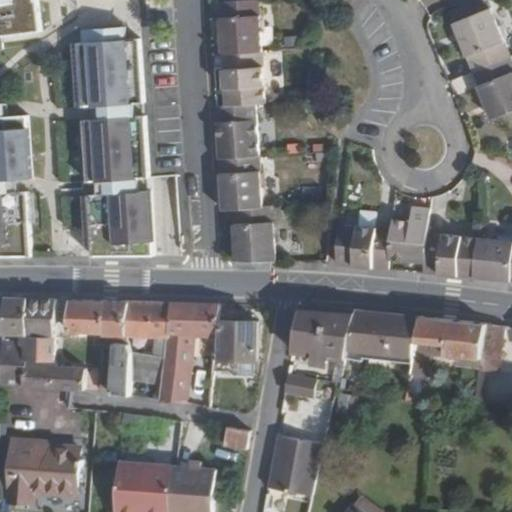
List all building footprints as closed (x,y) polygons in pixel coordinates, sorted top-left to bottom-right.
[(40,0),(0,0),(0,41),(3,41),(45,37),(40,0)] [(259,0),(238,0),(220,1),(224,54),(264,51),(259,0)] [(492,7),(455,23),(474,71),(511,56),(492,7)] [(128,30),(92,32),(101,201),(92,202),(96,251),(97,261),(158,261),(143,43),(130,44),(128,30)] [(224,54),(228,105),(257,103),(268,103),(264,51),(224,54)] [(511,56),(474,71),(494,119),(511,111),(511,56)] [(217,107),(221,158),(261,156),(257,103),(228,105),(217,107)] [(0,263),(36,263),(36,256),(29,120),(8,121),(7,109),(0,109),(0,263)] [(261,156),(221,158),(224,209),(234,209),(264,207),(261,156)] [(278,260),(275,206),(264,207),(234,209),(238,261),(278,260)] [(394,229),(391,259),(426,263),(429,233),(431,208),(413,206),(412,220),(395,219),(394,229)] [(343,209),(342,223),(338,264),(389,269),(391,259),(394,229),(349,225),(351,210),(350,210),(344,209),(343,209)] [(480,237),(429,233),(426,263),(425,273),(476,277),(480,237)] [(511,240),(480,237),(476,277),(511,281),(511,240)] [(60,298),(7,297),(5,335),(28,335),(58,336),(60,298)] [(108,299),(72,298),(69,332),(106,334),(108,299)] [(130,301),(108,299),(106,334),(107,334),(107,339),(114,340),(117,342),(130,344),(128,335),(130,301)] [(175,301),(130,301),(128,335),(152,336),(158,336),(156,355),(168,356),(171,333),(175,301)] [(162,400),(169,401),(189,397),(193,371),(197,334),(219,335),(223,303),(175,301),(171,333),(168,356),(164,384),(162,400)] [(330,357),(347,360),(349,348),(352,337),(357,310),(301,305),(293,351),(315,354),(314,358),(316,362),(321,364),(326,364),(329,362),(330,357)] [(371,311),(357,310),(352,337),(366,340),(371,311)] [(420,316),(371,311),(366,340),(352,337),(349,348),(414,356),(416,339),(420,316)] [(483,358),(487,323),(420,316),(416,339),(447,343),(446,353),(483,358)] [(260,320),(224,320),(223,359),(239,360),(255,360),(259,360),(260,320)] [(487,323),(482,370),(499,372),(505,325),(487,323)] [(3,385),(5,385),(25,386),(53,386),(87,389),(89,368),(60,365),(57,359),(58,336),(28,335),(28,337),(22,337),(22,340),(5,339),(3,373),(3,385)] [(447,343),(416,339),(414,356),(411,374),(430,376),(434,352),(446,353),(447,343)] [(134,351),(131,344),(130,344),(117,342),(114,378),(113,391),(132,396),(133,379),(135,352),(134,351)] [(135,352),(133,379),(164,384),(168,356),(156,355),(134,351),(135,352)] [(255,360),(239,360),(239,376),(255,376),(255,360)] [(309,396),(312,378),(289,374),(286,392),(309,396)] [(114,378),(105,377),(104,391),(113,391),(114,378)] [(360,395),(340,393),(338,408),(357,411),(360,395)] [(125,413),(124,425),(164,430),(166,418),(125,413)] [(253,431),(229,426),(226,445),(249,449),(253,431)] [(314,495),(325,443),(279,435),(269,487),(314,495)] [(13,440),(13,442),(1,441),(0,463),(0,496),(9,497),(9,501),(37,503),(37,490),(79,494),(83,448),(52,445),(53,443),(13,440)] [(173,511),(178,467),(122,461),(117,511),(173,511)] [(173,511),(215,511),(220,472),(205,470),(205,464),(194,462),(193,469),(178,467),(173,511)] [(357,507),(363,511),(385,511),(365,496),(357,507)]
